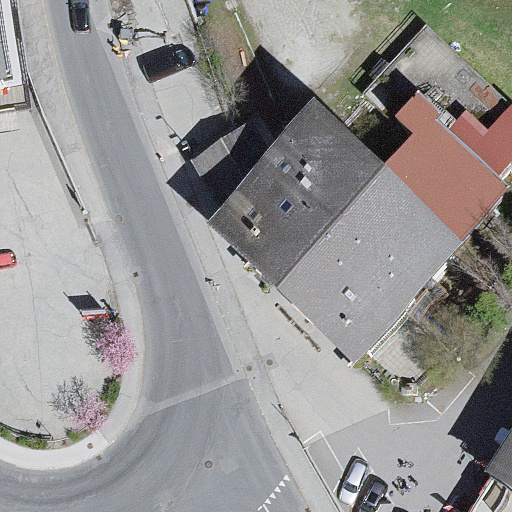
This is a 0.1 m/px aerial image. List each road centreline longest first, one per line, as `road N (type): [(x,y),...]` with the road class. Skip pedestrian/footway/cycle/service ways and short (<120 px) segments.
road 1 (tertiary): [(73,0),(180,306),(201,398),(193,458)]
road 2 (tertiary): [(147,503),(104,511),(0,493)]
